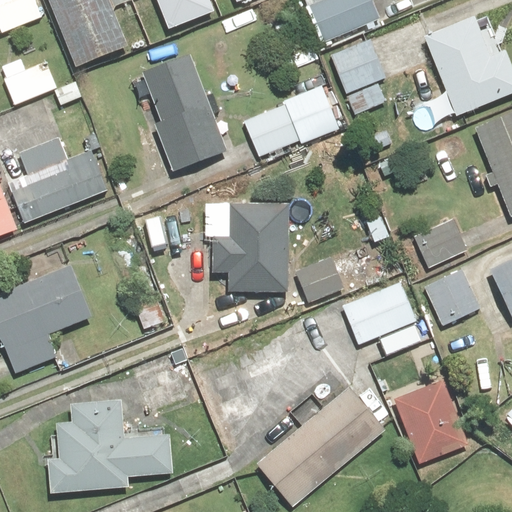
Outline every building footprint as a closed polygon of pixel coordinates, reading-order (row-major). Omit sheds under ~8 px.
[(39,0),(0,0),(0,20),(6,36),(47,21),(39,0)] [(125,56),(105,0),(44,0),(71,75),(125,56)] [(203,0),(148,0),(165,45),(213,27),(203,0)] [(276,0),(221,0),(229,21),(277,4),(276,0)] [(378,0),(326,0),(311,7),(327,44),(386,18),(378,0)] [(473,19),(424,39),(456,117),(511,94),(511,68),(505,52),(489,59),(473,19)] [(374,40),(333,57),(359,116),(389,102),(380,82),(390,78),(374,40)] [(46,52),(3,69),(18,105),(55,91),(60,89),(46,52)] [(225,154),(188,57),(133,78),(169,175),(225,154)] [(60,89),(55,91),(62,108),(87,99),(80,81),(60,89)] [(326,86),(244,123),(262,163),(344,127),(326,86)] [(511,115),(474,130),(491,173),(485,176),(490,189),(496,186),(510,221),(511,220),(511,115)] [(86,138),(91,151),(72,158),(64,138),(23,153),(32,175),(11,183),(28,226),(114,192),(98,151),(105,148),(99,133),(86,138)] [(0,187),(0,238),(18,232),(0,187)] [(286,296),(287,205),(227,205),(226,239),(211,239),(211,275),(227,276),(227,295),(286,296)] [(457,217),(415,237),(430,270),(472,250),(457,217)] [(365,246),(299,273),(312,304),(377,277),(365,246)] [(511,260),(488,271),(511,322),(511,260)] [(69,266),(0,294),(0,340),(15,376),(57,359),(48,337),(91,319),(69,266)] [(465,267),(425,288),(446,328),(486,308),(465,267)] [(404,283),(346,308),(364,348),(383,340),(390,358),(429,341),(404,283)] [(158,295),(136,305),(148,330),(170,320),(158,295)] [(447,382),(392,403),(418,468),(473,447),(447,382)] [(290,509),(382,431),(347,390),(255,467),(290,509)] [(123,441),(120,401),(68,406),(70,425),(54,426),(57,462),(45,462),(48,498),(128,491),(127,479),(172,475),(169,437),(123,441)]
